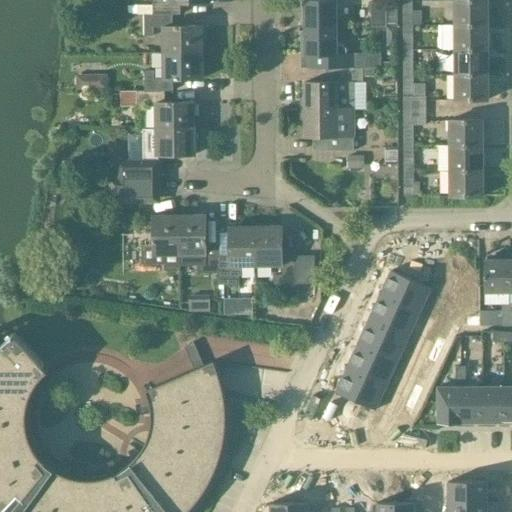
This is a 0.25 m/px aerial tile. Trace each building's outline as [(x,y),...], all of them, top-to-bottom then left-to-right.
[(152,14),(180,14),(180,4),(210,4),(209,0),(152,0),(152,5),(152,14)] [(402,0),(403,25),(413,25),(412,0),(402,0)] [(455,25),(488,25),(488,0),(455,0),(455,25)] [(304,1),(304,28),(336,27),(336,1),(304,1)] [(371,2),(371,27),(386,27),(386,2),(371,2)] [(164,52),(203,52),(204,26),(173,26),(173,15),(180,15),(180,14),(152,14),(152,15),(144,15),(144,35),(154,35),(153,26),(164,26),(164,52)] [(403,25),(403,50),(413,50),(413,25),(403,25)] [(455,25),(455,50),(488,50),(488,25),(455,25)] [(304,68),(326,68),(362,68),(381,68),(381,53),(347,53),(347,48),(343,44),(336,44),(336,27),(304,28),(304,54),(304,68)] [(403,50),(403,74),(413,74),(413,50),(403,50)] [(455,75),(488,75),(488,50),(455,50),(455,75)] [(145,90),(173,90),(173,78),(203,78),(203,52),(164,52),(164,78),(155,78),(155,70),(144,71),(145,90)] [(304,108),(354,109),(354,82),(362,82),(362,68),(326,68),(326,82),(304,82),(304,108)] [(75,89),(105,87),(104,72),(74,73),(75,89)] [(413,74),(403,74),(403,111),(426,110),(426,96),(413,96),(413,83),(413,74)] [(455,100),(488,100),(488,75),(455,75),(455,100)] [(156,129),(195,130),(196,103),(165,103),(165,91),(173,91),(173,90),(145,90),(145,91),(119,91),(120,106),(137,106),(137,112),(146,112),(146,103),(156,103),(156,129)] [(354,109),(304,108),(304,135),(315,135),(315,150),(353,150),(353,138),(354,109)] [(403,111),(404,147),(414,147),(414,125),(427,125),(426,110),(403,111)] [(449,121),(449,146),(482,146),(482,120),(449,121)] [(144,129),(143,161),(157,161),(157,155),(195,156),(195,130),(156,129),(144,129)] [(449,146),(449,171),(482,171),(482,146),(449,146)] [(404,147),(404,172),(414,172),(414,147),(404,147)] [(399,166),(398,149),(385,149),(385,166),(399,166)] [(159,179),(159,161),(119,161),(119,179),(159,179)] [(449,171),(450,196),(482,195),(482,171),(449,171)] [(404,196),(414,196),(414,182),(414,172),(404,172),(404,196)] [(111,202),(159,202),(159,179),(119,179),(111,179),(111,202)] [(154,245),(141,245),(142,265),(164,265),(164,270),(180,270),(180,264),(180,255),(180,215),(154,216),(154,235),(154,245)] [(180,255),(180,264),(198,264),(198,273),(218,273),(218,257),(218,244),(205,244),(205,219),(205,215),(180,215),(180,255)] [(218,257),(218,273),(219,285),(239,285),(239,276),(241,276),(241,266),(256,266),(256,226),(230,227),(230,257),(218,257)] [(282,226),(256,226),(256,266),(282,266),(282,275),(274,275),(274,284),(315,284),(315,256),(283,256),(282,226)] [(484,260),(484,292),(509,292),(509,260),(484,260)] [(391,270),(380,295),(420,313),(431,288),(391,270)] [(380,295),(369,319),(409,337),(420,313),(380,295)] [(467,318),(468,326),(480,326),(479,318),(467,318)] [(369,319),(358,343),(398,361),(409,337),(369,319)] [(503,332),(493,331),(493,340),(502,341),(503,332)] [(203,365),(145,390),(150,403),(151,416),(150,429),(146,441),(140,452),(135,458),(130,463),(120,470),(109,475),(96,478),(83,478),(70,475),(58,470),(53,466),(48,462),(39,452),(33,441),(29,429),(28,416),(30,403),(34,391),(40,380),(49,370),(15,332),(0,345),(0,511),(187,511),(189,511),(202,495),(212,477),(220,458),(225,438),(227,417),(225,395),(221,380),(221,379),(214,360),(203,365)] [(511,332),(503,332),(502,341),(511,342),(511,332)] [(439,337),(434,348),(441,352),(446,341),(439,337)] [(358,343),(347,367),(387,385),(398,361),(358,343)] [(434,348),(429,359),(436,362),(441,352),(434,348)] [(456,366),(456,376),(465,376),(465,366),(456,366)] [(347,367),(336,391),(376,410),(387,385),(347,367)] [(456,376),(456,386),(460,386),(465,386),(465,376),(456,376)] [(416,385),(411,396),(418,399),(423,388),(416,385)] [(511,424),(511,385),(503,386),(504,423),(503,423),(503,424),(511,424)] [(460,423),(460,386),(456,386),(438,386),(438,425),(462,425),(462,423),(460,423)] [(482,423),(482,386),(465,386),(460,386),(460,423),(462,423),(482,423)] [(503,386),(482,386),(482,423),(503,423),(504,423),(503,386)] [(411,396),(406,407),(413,410),(418,399),(411,396)] [(488,481),(449,481),(449,503),(488,503),(488,502),(488,481)] [(414,511),(415,502),(377,503),(377,511),(414,511)] [(488,503),(449,503),(448,511),(497,511),(497,502),(488,502),(488,503)] [(308,511),(308,503),(271,503),(270,511),(308,511)]
